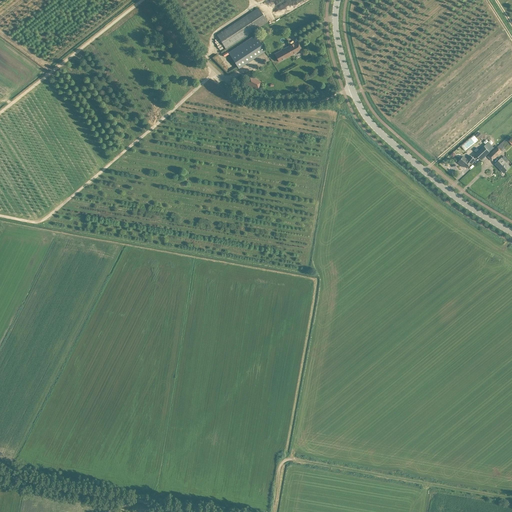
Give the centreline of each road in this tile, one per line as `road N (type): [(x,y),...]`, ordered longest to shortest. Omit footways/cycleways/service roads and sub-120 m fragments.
road 1 (track): [(511,497),(290,458),(280,465),(272,511)]
road 2 (track): [(213,71),(40,223),(0,215)]
road 3 (unclassified): [(351,89),(297,101),(252,97),(213,71),(163,0)]
road 4 (secondary): [(511,231),(452,194),(369,121),(351,89)]
road 5 (track): [(140,0),(0,111)]
road 6 (track): [(412,172),(511,88)]
road 7 (track): [(124,498),(0,470)]
